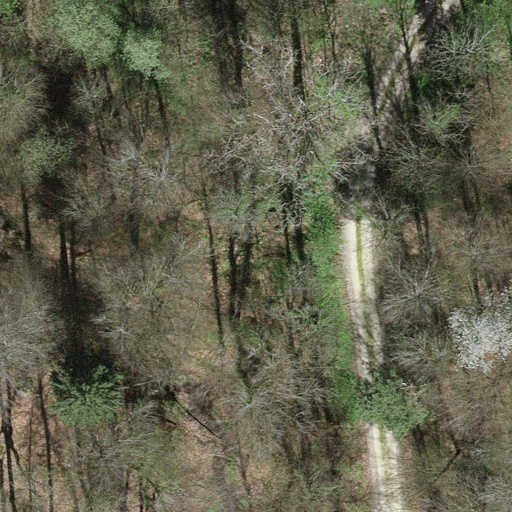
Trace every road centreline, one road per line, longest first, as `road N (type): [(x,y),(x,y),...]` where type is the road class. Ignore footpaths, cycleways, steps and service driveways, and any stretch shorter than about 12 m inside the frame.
road 1 (track): [(447,0),(401,65),(359,144),(348,186),(389,511)]
road 2 (track): [(348,186),(256,158),(196,126),(158,83),(109,0)]
